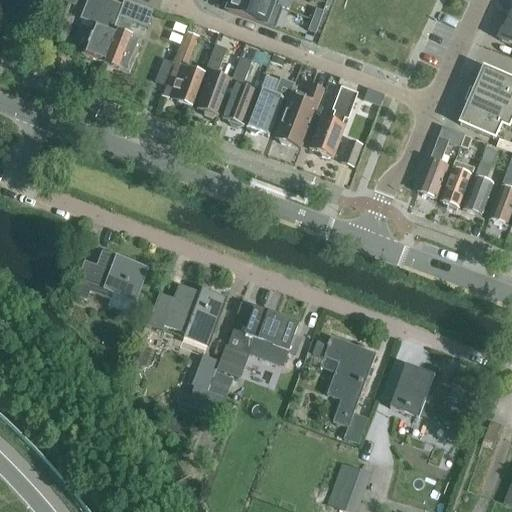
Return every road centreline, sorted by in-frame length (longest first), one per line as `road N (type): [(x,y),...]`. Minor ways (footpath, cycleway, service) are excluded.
road 1 (residential): [(511,372),(29,191),(19,182),(19,163),(37,117)]
road 2 (tertiary): [(365,242),(37,117)]
road 3 (residential): [(437,105),(174,10),(178,0)]
road 4 (unclassified): [(365,242),(386,186),(411,162),(437,105)]
road 5 (tertiary): [(511,296),(365,242)]
